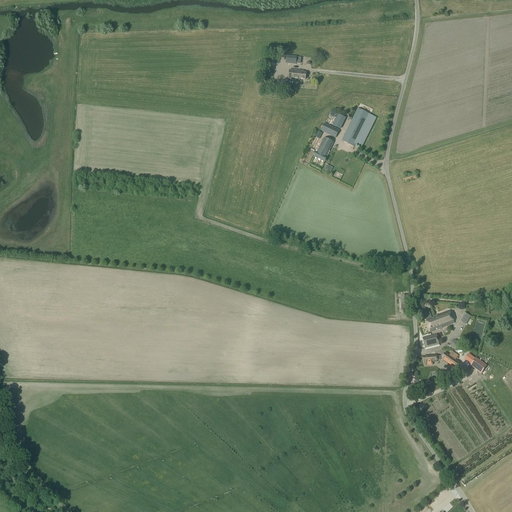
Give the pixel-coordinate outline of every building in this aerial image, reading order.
[(286,63),(296,64),(297,57),(287,56),(286,63)] [(281,77),(280,66),(267,66),(268,76),(271,76),(271,77),(281,77)] [(289,70),(288,79),(299,80),(305,80),(306,73),(304,73),(304,72),(289,70)] [(247,105),(252,89),(247,88),(243,104),(247,105)] [(352,120),(342,141),(354,147),(355,146),(355,144),(362,147),(376,118),(370,115),(357,109),(352,120)] [(325,124),(321,131),(336,138),(339,132),(325,124)] [(316,154),(314,158),(325,163),(327,159),(326,158),(333,143),(323,139),(316,154)] [(415,174),(404,177),(405,183),(416,180),(415,174)] [(408,296),(400,296),(401,312),(409,312),(408,296)] [(426,309),(420,311),(424,322),(426,321),(431,319),(429,312),(426,314),(425,312),(427,311),(426,309)] [(431,319),(426,321),(430,333),(454,324),(449,312),(431,319)] [(464,314),(460,322),(466,325),(470,317),(464,314)] [(436,335),(422,338),(425,349),(439,345),(436,335)] [(451,342),(449,346),(453,350),(458,349),(458,345),(455,341),(451,342)] [(447,354),(454,358),(456,354),(450,350),(447,354)] [(423,357),(422,359),(422,362),(424,364),(427,364),(427,366),(432,366),(432,364),(435,363),(436,361),(442,361),(453,370),(456,369),(457,367),(457,364),(445,354),(443,355),(441,357),(436,357),(435,356),(423,357)] [(476,370),(482,362),(478,359),(476,358),(475,357),(470,365),(476,370)] [(430,501),(438,494),(436,492),(429,499),(430,501)]
